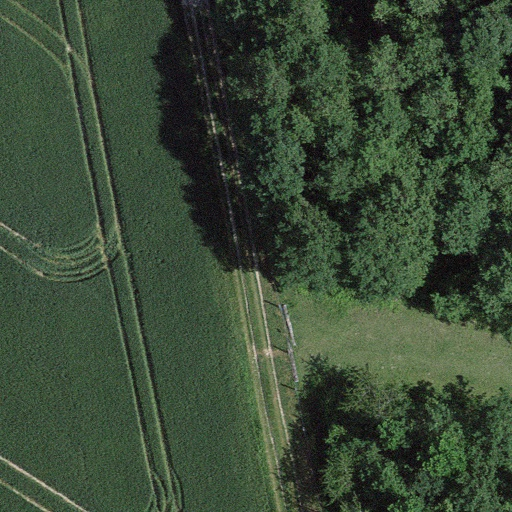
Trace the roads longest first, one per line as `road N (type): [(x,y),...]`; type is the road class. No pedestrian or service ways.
road 1 (track): [(272,343),(206,0)]
road 2 (track): [(511,376),(272,343)]
road 3 (track): [(272,343),(306,511)]
